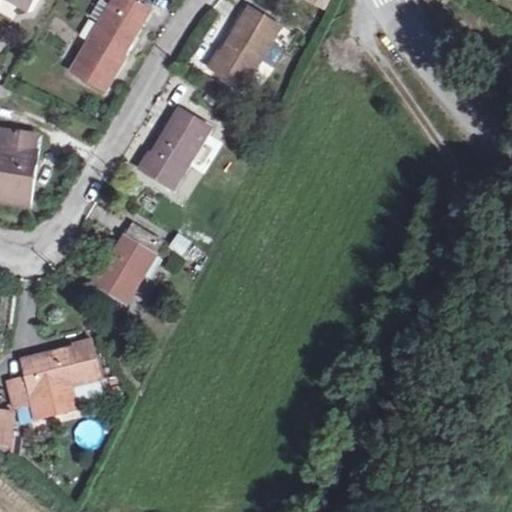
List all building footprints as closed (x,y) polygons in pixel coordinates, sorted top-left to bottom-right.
[(9,0),(29,11),(35,0),(9,0)] [(153,12),(132,0),(117,0),(111,10),(103,23),(72,73),(105,94),(128,57),(125,55),(153,12)] [(97,19),(103,23),(111,10),(105,6),(97,19)] [(254,9),(225,57),(222,54),(213,70),(247,89),(283,27),(254,9)] [(184,109),(154,156),(150,154),(142,168),(174,189),(213,128),(184,109)] [(31,187),(37,134),(4,131),(0,162),(0,203),(31,206),(34,188),(31,187)] [(135,225),(108,271),(104,269),(95,284),(128,304),(164,242),(135,225)] [(168,248),(186,257),(194,241),(177,232),(168,248)] [(103,379),(95,342),(75,346),(76,349),(26,362),(30,380),(35,404),(38,418),(78,409),(73,386),(103,379)] [(35,404),(30,380),(11,384),(17,408),(35,404)] [(0,442),(17,444),(19,413),(0,411),(0,434),(0,436),(0,442)] [(77,422),(77,443),(97,444),(97,423),(77,422)]
